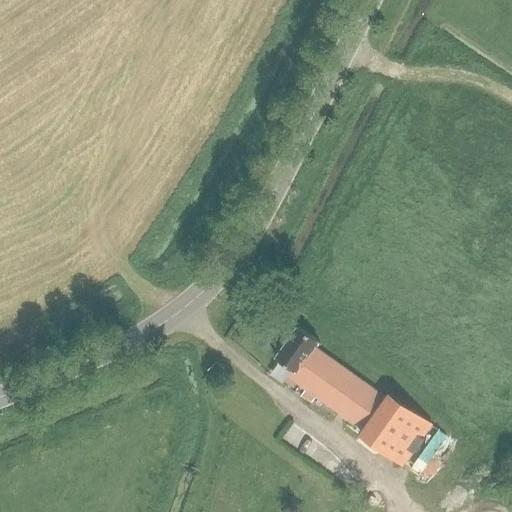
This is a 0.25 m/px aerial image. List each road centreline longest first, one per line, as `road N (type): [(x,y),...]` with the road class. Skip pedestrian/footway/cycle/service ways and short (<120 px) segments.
road 1 (unclassified): [(0,394),(152,332),(199,294),(254,231),(372,0)]
road 2 (track): [(511,107),(461,73),(399,76),(346,51)]
